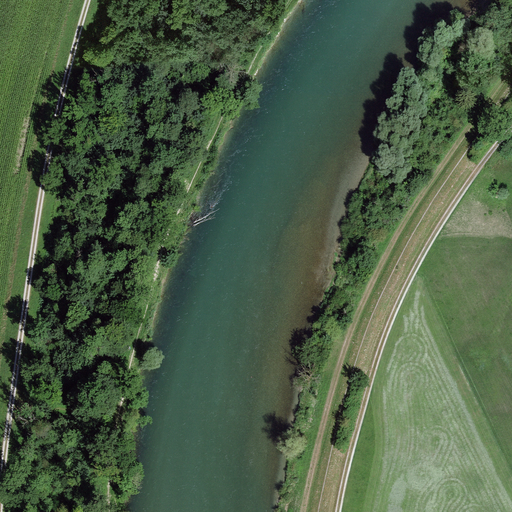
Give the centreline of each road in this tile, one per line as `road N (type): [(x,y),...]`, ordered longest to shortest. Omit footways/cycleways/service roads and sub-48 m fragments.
road 1 (track): [(87,0),(48,151),(3,511)]
road 2 (track): [(301,511),(339,337),(431,173),(511,64)]
road 3 (track): [(347,511),(390,323),(450,209),(511,138)]
